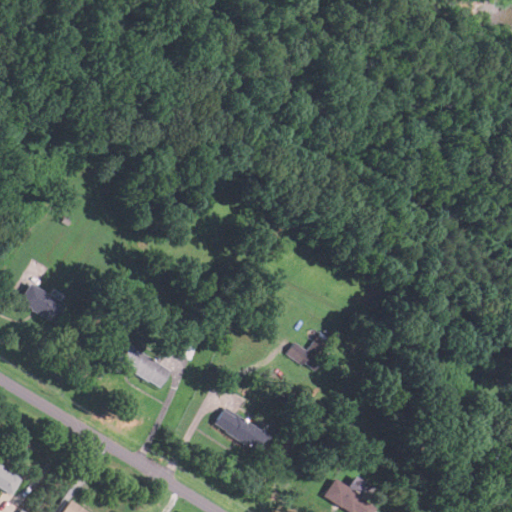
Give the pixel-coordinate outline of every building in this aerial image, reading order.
[(63,302),(26,282),(15,303),(52,323),(63,302)] [(284,352),(310,370),(323,351),(327,354),(336,341),(319,330),(305,350),(292,340),(284,352)] [(157,387),(167,369),(125,345),(115,363),(157,387)] [(257,453),(267,435),(221,407),(210,425),(257,453)] [(0,489),(8,495),(19,478),(0,465),(0,489)] [(321,496),(349,511),(367,511),(371,504),(363,499),(371,487),(351,476),(346,486),(331,477),(321,496)] [(88,511),(66,499),(58,511),(88,511)]
